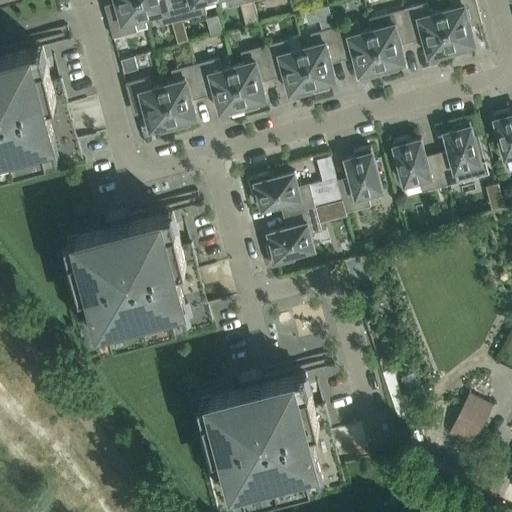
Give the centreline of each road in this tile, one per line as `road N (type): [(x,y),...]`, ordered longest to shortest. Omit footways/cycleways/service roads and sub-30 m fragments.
road 1 (residential): [(511,74),(212,154)]
road 2 (residential): [(249,292),(318,275),(334,279),(380,453)]
road 3 (residential): [(212,154),(153,169),(135,166),(123,152),(84,0)]
road 4 (residential): [(249,292),(212,154)]
